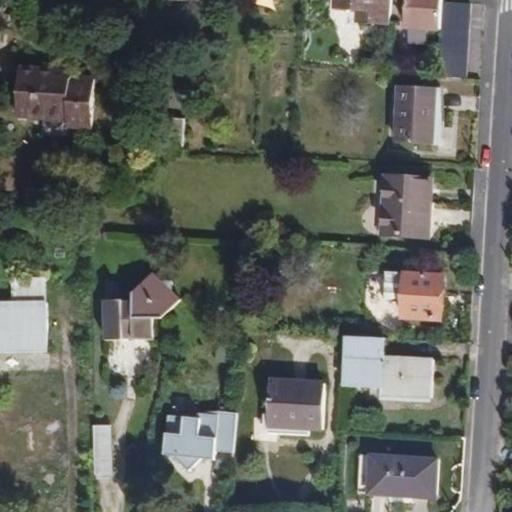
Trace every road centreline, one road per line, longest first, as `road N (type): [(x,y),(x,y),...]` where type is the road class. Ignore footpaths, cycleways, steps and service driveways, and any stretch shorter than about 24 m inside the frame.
road 1 (residential): [(476,511),(511,5)]
road 2 (unknown): [(82,511),(68,300)]
